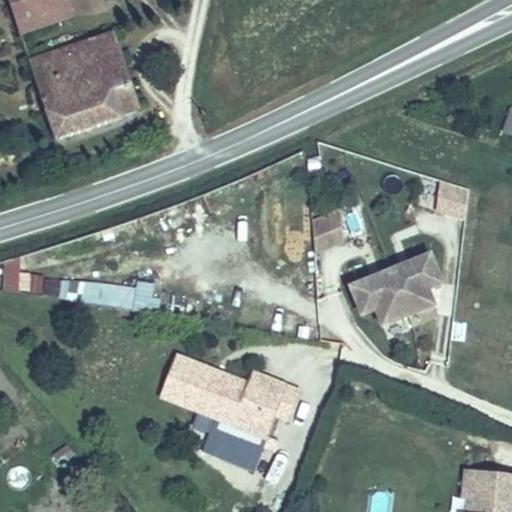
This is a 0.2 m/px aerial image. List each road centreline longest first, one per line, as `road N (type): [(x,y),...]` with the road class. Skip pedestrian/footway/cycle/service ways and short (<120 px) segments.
road 1 (secondary): [(0,228),(196,160),(315,106)]
road 2 (secondary): [(502,0),(315,106)]
road 3 (secondary): [(315,106),(511,22)]
